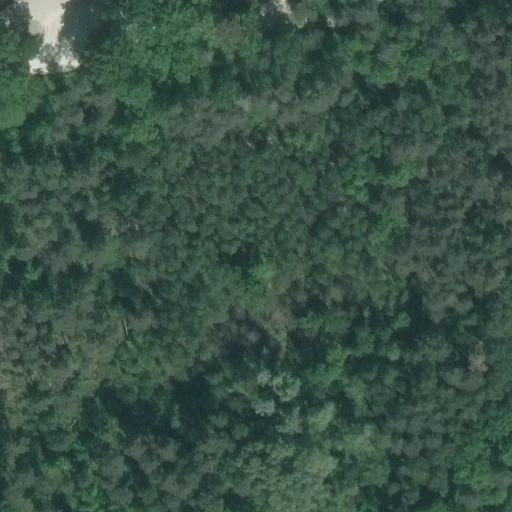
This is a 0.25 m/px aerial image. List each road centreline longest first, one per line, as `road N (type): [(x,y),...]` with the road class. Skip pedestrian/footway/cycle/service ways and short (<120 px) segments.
road 1 (track): [(0,59),(243,31),(268,18)]
road 2 (track): [(491,0),(329,22),(268,18)]
